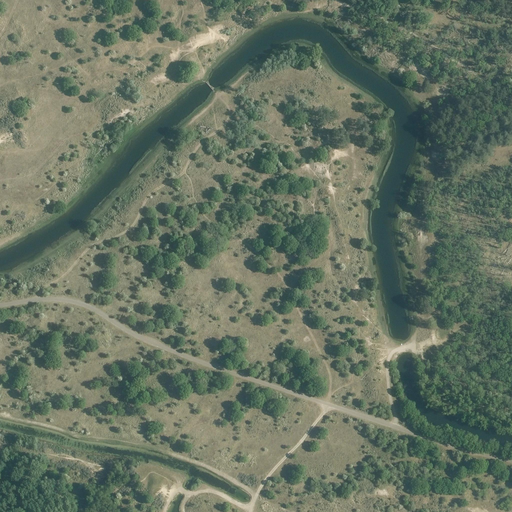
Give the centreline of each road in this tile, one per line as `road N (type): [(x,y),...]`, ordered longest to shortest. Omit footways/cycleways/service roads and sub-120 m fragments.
road 1 (track): [(511,460),(206,364),(81,303),(33,300)]
road 2 (track): [(326,404),(250,508)]
